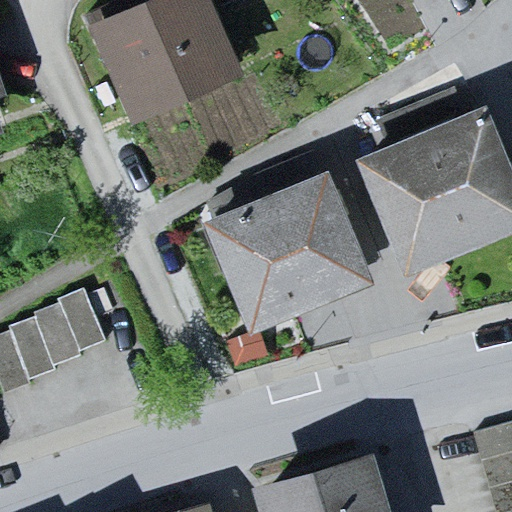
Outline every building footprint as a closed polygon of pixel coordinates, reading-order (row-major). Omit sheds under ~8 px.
[(231,0),(151,0),(95,22),(139,130),(264,81),(231,0)] [(0,42),(0,139),(30,129),(0,42)] [(511,157),(494,108),(373,152),(417,272),(511,237),(511,157)] [(341,156),(213,201),(255,321),(383,277),(341,156)] [(84,283),(0,326),(0,381),(5,395),(107,339),(84,283)] [(511,511),(511,418),(474,430),(499,511),(511,511)] [(372,511),(357,459),(240,493),(245,511),(372,511)]
